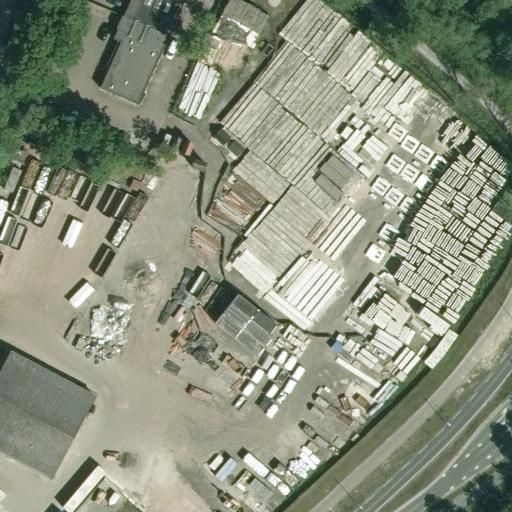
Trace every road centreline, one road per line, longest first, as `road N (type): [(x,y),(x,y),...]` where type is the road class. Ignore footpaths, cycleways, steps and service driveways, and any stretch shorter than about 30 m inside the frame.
road 1 (secondary): [(511,357),(458,426),(367,511)]
road 2 (secondary): [(406,511),(511,425)]
